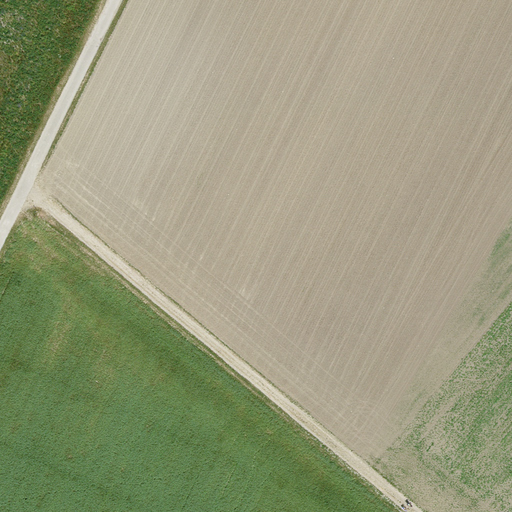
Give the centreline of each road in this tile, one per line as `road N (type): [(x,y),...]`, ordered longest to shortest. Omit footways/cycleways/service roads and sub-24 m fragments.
road 1 (track): [(25,183),(414,511)]
road 2 (track): [(116,0),(25,183)]
